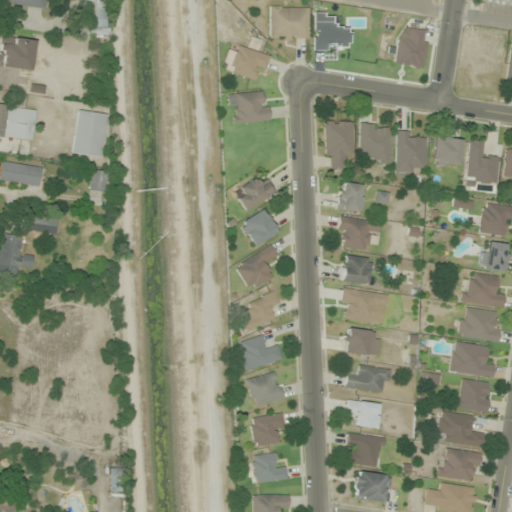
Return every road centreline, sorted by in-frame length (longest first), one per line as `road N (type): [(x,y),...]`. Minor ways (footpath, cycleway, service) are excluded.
road 1 (residential): [(320,511),(299,83),(511,114)]
road 2 (residential): [(498,511),(320,511)]
